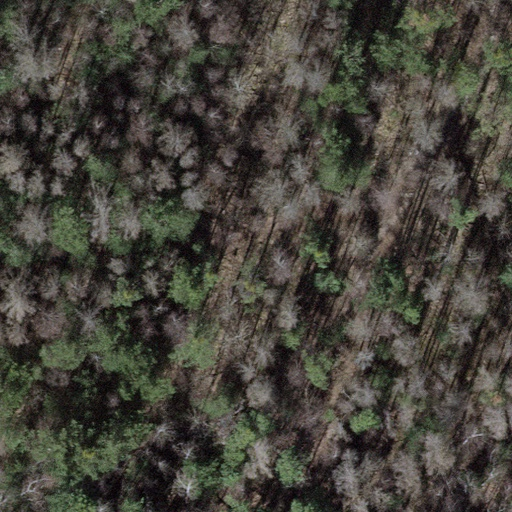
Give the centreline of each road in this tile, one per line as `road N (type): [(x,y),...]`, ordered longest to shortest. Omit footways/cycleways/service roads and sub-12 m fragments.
road 1 (motorway): [(511,323),(0,126)]
road 2 (motorway): [(0,362),(380,511)]
